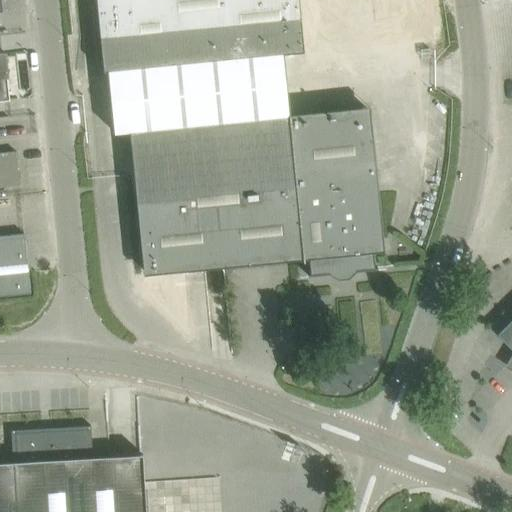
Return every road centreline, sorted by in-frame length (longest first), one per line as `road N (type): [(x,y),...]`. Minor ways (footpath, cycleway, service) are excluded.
road 1 (secondary): [(381,447),(468,172),(475,108),(465,0)]
road 2 (unclassified): [(75,355),(43,0)]
road 3 (unclassified): [(75,355),(146,367),(381,447)]
road 4 (secondary): [(511,495),(381,447)]
